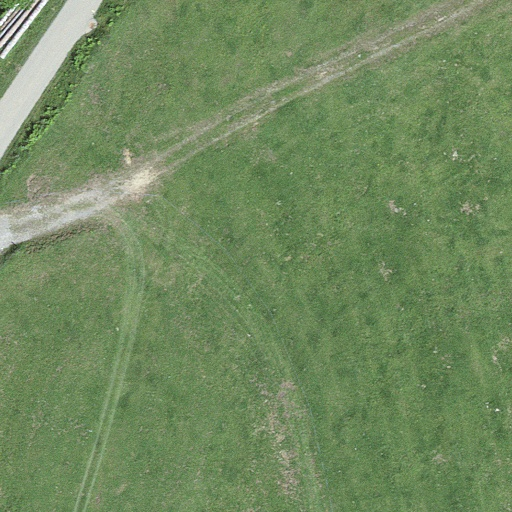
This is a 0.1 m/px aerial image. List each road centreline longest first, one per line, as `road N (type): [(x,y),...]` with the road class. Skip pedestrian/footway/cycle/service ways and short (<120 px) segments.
road 1 (track): [(73,511),(96,415),(163,246),(164,222),(143,193),(117,190),(0,225)]
road 2 (track): [(117,190),(206,128),(331,58),(469,0)]
road 3 (track): [(143,193),(214,235),(267,320),(316,511)]
road 4 (unclassified): [(0,109),(77,0)]
